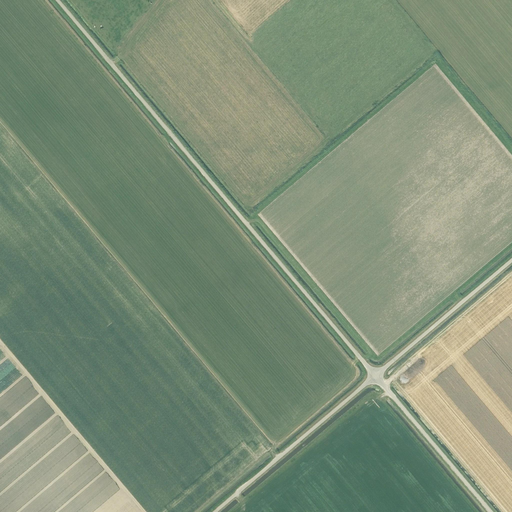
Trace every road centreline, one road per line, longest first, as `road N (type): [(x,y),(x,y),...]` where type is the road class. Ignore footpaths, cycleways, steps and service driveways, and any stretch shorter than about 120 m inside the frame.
road 1 (unclassified): [(373,373),(58,0)]
road 2 (unclassified): [(210,511),(373,373)]
road 3 (unclassified): [(373,373),(511,256)]
road 4 (unclassified): [(489,511),(373,373)]
